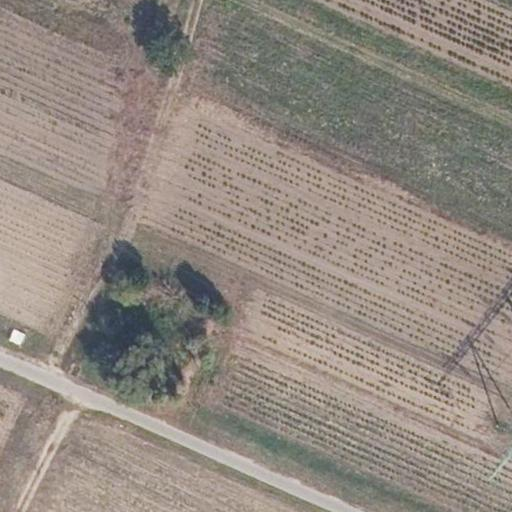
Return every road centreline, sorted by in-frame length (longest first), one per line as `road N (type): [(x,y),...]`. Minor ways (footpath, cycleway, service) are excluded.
road 1 (track): [(52,382),(114,274),(198,0)]
road 2 (track): [(0,358),(352,511)]
road 3 (track): [(14,511),(78,393)]
